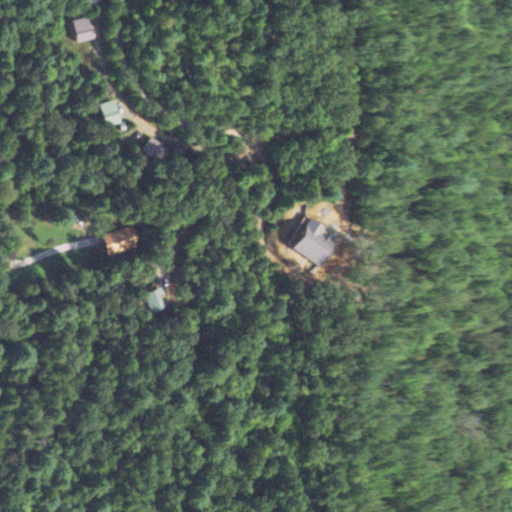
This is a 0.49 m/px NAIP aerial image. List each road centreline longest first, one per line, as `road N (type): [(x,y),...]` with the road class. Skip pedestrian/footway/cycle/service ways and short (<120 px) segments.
road 1 (residential): [(119,0),(117,49),(150,100),(197,123),(277,137),(328,123),(349,108),(351,71),(333,0)]
road 2 (residential): [(97,9),(103,62),(128,109),(174,137),(242,151)]
road 3 (track): [(257,136),(249,173),(190,260),(191,339)]
